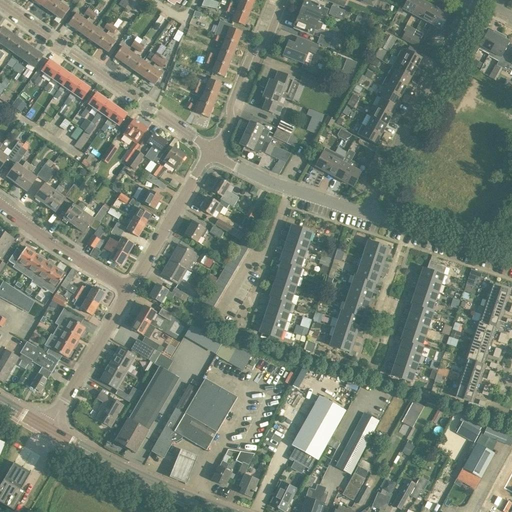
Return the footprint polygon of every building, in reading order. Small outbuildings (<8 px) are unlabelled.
[(60,3),(55,0),(46,0),(42,7),(52,14),(60,3)] [(132,11),(137,0),(122,0),(120,4),(132,11)] [(141,13),(147,3),(142,0),(136,9),(141,13)] [(218,3),(214,2),(210,0),(203,0),(201,6),(215,8),(218,3)] [(221,0),(220,4),(225,6),(232,8),(234,3),(225,0),(221,0)] [(249,15),(254,4),(244,0),(241,0),(237,10),(249,15)] [(321,0),(343,9),(346,2),(340,0),(321,0)] [(413,15),(421,0),(420,0),(408,0),(405,6),(402,5),(399,11),(402,13),(404,10),(413,15)] [(423,20),(431,5),(421,0),(413,15),(423,20)] [(305,1),(300,15),(323,24),(328,11),(323,9),(323,8),(305,1)] [(70,10),(60,3),(52,14),(62,21),(70,10)] [(432,25),(440,11),(431,5),(423,20),(428,23),(424,30),(428,32),(432,25)] [(237,10),(232,8),(225,6),(223,11),(235,16),(233,22),(245,27),(249,15),(237,10)] [(329,15),(342,20),(345,11),(332,6),(329,15)] [(87,10),(84,14),(89,17),(92,11),(88,8),(87,10)] [(92,11),(89,17),(93,20),(97,15),(92,11)] [(440,11),(432,25),(442,30),(440,34),(445,37),(451,26),(446,23),(450,16),(440,11)] [(78,32),(86,21),(76,14),(68,25),(78,32)] [(322,25),(323,24),(300,15),(294,29),(312,36),(314,31),(317,32),(321,30),(323,25),(322,25)] [(155,23),(157,25),(159,26),(164,19),(160,16),(155,23)] [(112,25),(108,31),(113,34),(119,25),(122,22),(118,19),(116,22),(113,26),(112,25)] [(220,38),(226,40),(237,44),(242,32),(230,28),(231,25),(220,20),(214,35),(220,38)] [(86,21),(78,32),(88,39),(96,28),(86,21)] [(108,22),(104,28),(108,31),(112,25),(108,22)] [(0,44),(5,47),(13,35),(3,28),(0,31),(0,44)] [(96,28),(88,39),(98,46),(106,35),(96,28)] [(480,49),(490,54),(501,34),(496,31),(494,34),(489,31),(486,36),(485,36),(483,39),(479,37),(481,33),(471,51),(477,54),(480,49)] [(410,43),(414,37),(405,32),(401,39),(410,43)] [(497,65),(503,68),(511,54),(506,52),(508,48),(510,42),(505,39),(506,37),(501,34),(490,54),(489,56),(499,61),(497,65)] [(15,54),(23,42),(13,35),(5,47),(15,54)] [(106,35),(98,46),(108,53),(116,42),(106,35)] [(334,41),(321,36),(317,44),(334,50),(337,42),(334,40),(334,41)] [(134,41),(130,46),(135,50),(141,41),(140,39),(137,37),(134,41)] [(414,37),(410,43),(416,47),(420,40),(414,37)] [(141,41),(135,50),(140,53),(147,42),(143,39),(141,41)] [(233,55),(237,44),(226,40),(221,51),(233,55)] [(318,47),(303,41),(300,48),(289,43),(283,57),(304,65),(309,52),(316,54),(318,47)] [(25,61),(33,49),(23,42),(15,54),(25,61)] [(125,65),(133,54),(123,47),(115,58),(125,65)] [(402,50),(398,58),(417,68),(422,58),(419,57),(420,53),(410,47),(408,51),(405,49),(402,50)] [(33,49),(25,61),(35,69),(44,56),(33,49)] [(229,67),(233,55),(221,51),(217,62),(229,67)] [(133,54),(125,65),(135,72),(143,61),(133,54)] [(511,54),(503,68),(508,71),(511,66),(511,54)] [(154,55),(150,60),(155,64),(159,58),(154,55)] [(159,58),(155,64),(159,67),(163,61),(159,58)] [(393,67),(412,78),(417,68),(398,58),(393,67)] [(349,80),(356,63),(347,59),(340,76),(349,80)] [(42,73),(53,80),(61,68),(51,61),(42,73)] [(143,61),(135,72),(145,79),(153,68),(143,61)] [(217,62),(213,73),(224,78),(229,67),(217,62)] [(17,63),(12,69),(17,73),(22,66),(17,63)] [(388,77),(393,80),(407,87),(412,78),(393,67),(388,77)] [(71,75),(61,68),(53,80),(61,86),(63,87),(71,75)] [(153,68),(145,79),(155,86),(163,75),(153,68)] [(271,80),(268,87),(284,93),(282,98),(290,101),(297,84),(293,82),(295,78),(279,72),(275,82),(271,80)] [(318,89),(321,81),(304,74),(301,82),(318,89)] [(72,94),(81,82),(71,75),(63,87),(61,86),(54,97),(57,99),(65,89),(71,93),(72,94)] [(357,85),(358,86),(367,91),(372,81),(363,76),(362,76),(357,85)] [(38,77),(34,83),(38,86),(42,80),(38,77)] [(382,87),(388,89),(401,97),(407,87),(393,80),(388,77),(382,87)] [(205,91),(217,96),(222,84),(210,79),(205,91)] [(72,94),(71,93),(68,98),(67,98),(63,104),(67,107),(71,101),(75,95),(83,101),(91,89),(81,82),(72,94)] [(52,86),(48,83),(43,90),(47,93),(52,86)] [(284,106),(279,104),(282,98),(284,93),(268,87),(264,98),(266,99),(266,100),(267,101),(264,110),(280,116),(284,106)] [(388,89),(382,99),(396,106),(401,97),(388,89)] [(201,102),(213,107),(217,96),(205,91),(201,102)] [(99,112),(107,101),(97,94),(89,105),(98,112),(99,112)] [(168,95),(164,103),(169,105),(173,98),(168,95)] [(352,95),(346,105),(352,108),(358,98),(352,95)] [(392,116),(396,106),(382,99),(378,108),(392,116)] [(12,106),(21,112),(25,106),(16,100),(12,106)] [(117,108),(107,101),(99,112),(98,112),(91,122),(90,123),(84,131),(84,132),(89,135),(96,126),(94,125),(102,114),(108,119),(109,119),(117,108)] [(193,105),(188,102),(185,107),(190,110),(193,105)] [(213,107),(201,102),(196,114),(208,119),(213,107)] [(368,116),(372,118),(386,126),(389,120),(393,120),(395,122),(398,124),(400,120),(395,117),(392,116),(378,108),(373,106),(368,116)] [(108,119),(105,123),(109,126),(112,122),(120,127),(128,115),(117,108),(109,119),(108,119)] [(89,112),(85,110),(80,116),(84,119),(89,112)] [(386,126),(372,118),(367,127),(381,135),(386,126)] [(90,123),(91,122),(87,120),(83,126),(82,125),(80,128),(84,131),(90,123)] [(123,160),(128,163),(137,149),(139,146),(137,144),(147,129),(135,120),(124,136),(135,143),(123,160)] [(290,134),(293,128),(280,121),(277,128),(290,134)] [(246,134),(271,145),(274,140),(268,137),(271,132),(265,129),(265,128),(251,122),(246,134)] [(109,126),(105,123),(100,130),(104,133),(109,126)] [(362,138),(376,145),(381,135),(367,127),(362,125),(357,135),(362,138)] [(273,137),(296,148),(299,141),(276,130),(273,137)] [(167,143),(154,134),(148,142),(153,146),(145,157),(153,163),(160,152),(167,143)] [(260,154),(261,151),(285,163),(291,154),(271,145),(246,134),(241,145),(254,151),(260,154)] [(14,160),(27,141),(27,140),(23,145),(19,142),(17,144),(16,143),(8,155),(14,160)] [(30,143),(27,141),(14,160),(18,163),(27,151),(26,151),(28,148),(27,147),(28,145),(30,143)] [(377,149),(366,143),(364,147),(375,153),(377,149)] [(111,145),(110,146),(101,160),(108,165),(118,149),(111,145)] [(7,148),(3,146),(0,149),(0,170),(9,159),(2,154),(7,148)] [(354,161),(357,153),(338,146),(335,153),(354,161)] [(185,156),(174,147),(167,157),(168,158),(165,163),(175,170),(185,156)] [(137,149),(128,163),(127,165),(134,170),(144,154),(137,149)] [(316,167),(326,172),(334,159),(336,154),(326,149),(316,167)] [(336,154),(334,159),(326,172),(335,178),(343,164),(345,159),(336,154)] [(89,156),(86,160),(84,159),(81,164),(90,170),(96,161),(89,156)] [(7,178),(18,185),(31,166),(26,162),(21,167),(17,164),(7,178)] [(335,178),(345,183),(352,169),(355,163),(352,162),(349,167),(343,164),(335,178)] [(155,177),(155,178),(158,180),(166,170),(157,163),(150,173),(155,177)] [(355,163),(352,169),(345,183),(354,188),(362,175),(356,171),(359,166),(355,163)] [(36,176),(43,180),(51,169),(45,164),(36,176)] [(35,168),(31,166),(18,185),(28,193),(38,179),(31,174),(35,168)] [(51,169),(43,180),(47,183),(55,172),(54,171),(56,168),(53,166),(51,169)] [(158,180),(155,178),(150,174),(146,179),(155,185),(164,190),(167,186),(158,180)] [(232,207),(238,198),(227,191),(230,186),(220,179),(213,191),(222,197),(220,200),(227,204),(232,207)] [(46,206),(60,187),(58,186),(55,191),(46,185),(36,198),(46,206)] [(71,201),(82,186),(81,185),(78,188),(73,185),(65,196),(71,201)] [(84,188),(82,186),(71,201),(75,204),(84,192),(82,191),(84,188)] [(63,189),(60,187),(46,206),(56,213),(66,199),(60,195),(63,189)] [(140,204),(142,202),(146,204),(146,205),(155,210),(162,198),(154,194),(153,194),(144,189),(136,201),(140,204)] [(129,199),(121,194),(118,199),(126,204),(129,199)] [(219,204),(209,198),(202,210),(212,216),(216,210),(221,213),(224,208),(219,205),(219,204)] [(137,208),(140,204),(136,201),(136,202),(132,199),(129,204),(133,207),(136,209),(137,208)] [(75,226),(84,213),(83,212),(87,206),(88,205),(81,200),(81,202),(80,201),(76,207),(74,205),(64,219),(75,226)] [(256,208),(250,205),(245,214),(250,217),(256,208)] [(108,210),(103,206),(94,218),(99,222),(108,210)] [(134,220),(134,221),(145,228),(151,217),(140,210),(140,209),(137,208),(136,209),(133,207),(127,217),(134,220)] [(121,214),(110,208),(107,214),(118,220),(121,214)] [(95,220),(84,213),(75,226),(85,234),(95,220)] [(232,228),(218,220),(215,225),(229,233),(232,228)] [(139,238),(145,228),(134,221),(127,232),(139,238)] [(113,229),(122,234),(125,228),(117,223),(113,229)] [(208,232),(194,223),(186,236),(197,243),(201,237),(204,239),(208,232)] [(290,235),(310,242),(313,233),(294,226),(294,225),(288,223),(287,226),(292,228),(291,233),(290,235)] [(223,233),(213,227),(209,233),(220,239),(223,233)] [(240,240),(243,234),(232,228),(229,233),(229,234),(240,240)] [(119,239),(122,234),(113,229),(110,234),(119,239)] [(13,240),(0,231),(0,257),(2,258),(13,240)] [(287,244),(307,251),(310,242),(290,235),(291,233),(285,231),(284,235),(289,237),(287,242),(287,244)] [(99,240),(93,235),(87,244),(94,249),(99,240)] [(110,238),(107,244),(127,255),(133,245),(121,238),(118,243),(110,238)] [(287,244),(287,242),(282,241),(281,244),(286,246),(285,251),(284,253),(304,259),(307,251),(287,244)] [(370,241),(367,250),(386,257),(386,258),(391,260),(393,256),(387,254),(389,248),(370,241)] [(249,247),(239,242),(237,247),(246,252),(249,247)] [(116,264),(121,267),(127,255),(107,244),(104,249),(112,254),(109,260),(112,261),(109,266),(114,269),(116,264)] [(198,257),(195,255),(196,255),(180,246),(176,253),(177,253),(172,261),(187,270),(192,261),(195,262),(198,257)] [(237,247),(234,251),(243,257),(246,252),(237,247)] [(354,264),(344,262),(346,251),(337,248),(328,285),(335,286),(337,279),(344,280),(347,270),(352,271),(354,264)] [(16,266),(15,267),(21,271),(34,251),(31,249),(30,251),(27,249),(24,254),(18,250),(10,262),(16,266)] [(301,268),(304,259),(284,253),(285,251),(279,249),(278,253),(283,255),(282,260),(281,262),(301,268)] [(386,257),(367,250),(364,259),(384,266),(383,267),(389,269),(390,265),(384,263),(386,258),(386,257)] [(21,271),(31,278),(44,258),(41,256),(40,257),(36,255),(37,253),(34,251),(21,271)] [(240,261),(243,257),(234,251),(231,256),(240,261)] [(214,260),(202,253),(197,261),(209,268),(214,260)] [(231,256),(228,261),(238,266),(240,261),(231,256)] [(41,284),(54,264),(51,263),(50,264),(46,261),(47,260),(44,258),(31,278),(38,282),(36,285),(39,287),(41,284)] [(280,271),(300,278),(303,269),(301,268),(281,262),(282,260),(276,258),(275,262),(282,264),(280,270),(280,271)] [(364,259),(361,268),(381,274),(380,276),(386,278),(387,274),(381,272),(383,267),(384,266),(364,259)] [(181,281),(187,270),(172,261),(167,270),(167,269),(163,277),(182,288),(180,291),(188,296),(192,298),(198,289),(186,282),(182,288),(178,286),(181,281)] [(238,266),(228,261),(226,265),(235,271),(238,266)] [(423,271),(421,276),(420,278),(441,284),(444,275),(443,275),(446,266),(429,261),(427,270),(424,269),(424,268),(418,266),(417,269),(423,271)] [(41,289),(43,286),(55,293),(67,275),(56,268),(56,266),(54,264),(41,284),(39,287),(41,289)] [(226,265),(223,270),(232,275),(235,271),(226,265)] [(278,278),(277,280),(297,287),(300,278),(280,271),(280,270),(275,268),(273,272),(279,273),(278,278)] [(361,268),(358,277),(376,283),(375,284),(383,286),(384,283),(378,281),(380,276),(381,274),(361,268)] [(468,283),(480,286),(484,272),(472,269),(468,283)] [(223,270),(220,275),(229,280),(232,275),(223,270)] [(438,293),(441,284),(420,278),(421,276),(416,274),(414,278),(420,280),(418,285),(418,287),(438,293)] [(229,280),(220,275),(218,279),(227,285),(229,280)] [(276,282),(275,287),(274,289),(294,295),(297,287),(277,280),(278,278),(272,276),(271,280),(276,282)] [(373,291),(372,293),(378,295),(379,291),(374,289),(375,284),(376,283),(358,277),(356,276),(353,285),(373,291)] [(218,279),(215,284),(224,289),(227,285),(218,279)] [(0,297),(1,298),(9,286),(3,282),(0,286),(0,297)] [(215,284),(212,289),(221,294),(224,289),(215,284)] [(417,289),(415,294),(415,296),(435,302),(438,293),(418,287),(418,285),(413,284),(411,287),(417,289)] [(291,304),(294,295),(274,289),(275,287),(269,285),(268,289),(274,291),(272,296),(271,297),(293,305),(293,304),(291,304)] [(370,300),(369,302),(375,304),(376,300),(371,298),(372,293),(373,291),(353,285),(350,294),(370,300)] [(489,293),(509,299),(510,297),(508,296),(510,291),(492,285),(489,293)] [(6,301),(14,289),(9,286),(1,298),(6,301)] [(77,293),(100,306),(106,295),(94,288),(94,289),(89,286),(87,286),(86,289),(81,286),(77,293)] [(175,288),(174,288),(171,293),(169,292),(157,286),(150,298),(162,305),(166,298),(171,301),(174,296),(180,299),(184,302),(187,296),(175,288)] [(6,301),(12,304),(20,293),(14,289),(6,301)] [(212,289),(209,293),(218,299),(221,294),(212,289)] [(415,296),(415,294),(410,292),(409,296),(414,298),(412,303),(412,304),(433,311),(432,310),(435,302),(415,296)] [(12,304),(17,307),(25,296),(20,293),(12,304)] [(100,306),(77,293),(74,298),(85,304),(82,310),(94,317),(100,306)] [(218,299),(209,293),(207,298),(216,303),(218,299)] [(508,303),(509,299),(489,293),(487,300),(505,306),(506,303),(508,303)] [(272,300),(270,306),(270,307),(290,313),(293,305),(271,297),(272,296),(266,294),(265,298),(272,300)] [(367,309),(366,311),(372,313),(373,309),(368,307),(369,302),(370,300),(350,294),(348,303),(367,309)] [(56,295),(53,301),(63,307),(67,301),(56,295)] [(30,300),(25,296),(17,307),(23,311),(30,300)] [(207,298),(204,303),(213,308),(216,303),(207,298)] [(30,300),(23,311),(28,314),(34,303),(30,300)] [(505,306),(487,300),(484,308),(504,314),(505,312),(503,311),(505,306)] [(413,307),(411,312),(410,314),(430,320),(433,311),(412,304),(412,303),(406,301),(405,304),(413,307)] [(210,313),(213,308),(204,303),(201,307),(210,313)] [(365,316),(366,311),(367,309),(348,303),(345,312),(363,317),(362,319),(369,322),(370,318),(365,316)] [(287,322),(290,313),(270,307),(270,306),(264,304),(263,307),(268,309),(267,314),(266,315),(287,322)] [(145,307),(139,318),(151,325),(157,314),(145,307)] [(169,321),(172,315),(162,308),(158,315),(169,321)] [(504,314),(484,308),(482,315),(500,321),(501,317),(503,318),(504,314)] [(81,325),(84,320),(65,309),(56,324),(59,327),(80,340),(81,337),(83,338),(86,333),(85,332),(87,328),(81,325)] [(410,316),(408,321),(408,322),(428,329),(430,320),(410,314),(411,312),(405,310),(404,314),(410,316)] [(343,311),(340,320),(360,326),(359,328),(365,330),(366,326),(361,324),(362,319),(363,317),(345,312),(343,311)] [(284,331),(287,322),(266,315),(267,314),(261,312),(260,316),(266,318),(264,323),(264,324),(284,331)] [(506,323),(500,321),(482,315),(479,322),(479,323),(499,329),(500,326),(504,327),(506,323)] [(293,338),(305,341),(312,318),(304,316),(301,325),(298,324),(293,338)] [(155,327),(151,325),(139,318),(132,329),(145,337),(142,343),(155,351),(159,345),(148,339),(155,327)] [(425,338),(428,329),(408,322),(408,321),(403,319),(402,322),(407,324),(405,330),(405,331),(425,338)] [(358,333),(359,328),(360,326),(340,320),(337,329),(357,335),(356,337),(362,338),(363,335),(358,333)] [(264,324),(264,323),(258,321),(257,325),(263,327),(261,333),(281,340),(284,331),(264,324)] [(454,328),(446,325),(440,341),(457,347),(464,324),(456,321),(454,328)] [(479,323),(479,322),(478,322),(475,330),(493,336),(495,332),(496,333),(497,330),(499,330),(499,329),(479,323)] [(51,336),(74,350),(75,348),(77,348),(80,343),(79,342),(80,340),(59,327),(53,336),(51,335),(51,336)] [(422,347),(425,338),(405,331),(405,330),(399,328),(398,331),(404,333),(402,339),(402,340),(422,347)] [(337,329),(334,337),(354,344),(354,346),(359,347),(360,344),(355,342),(356,337),(357,335),(337,329)] [(493,336),(475,330),(473,337),(493,344),(493,341),(492,340),(493,336)] [(74,350),(51,336),(45,346),(49,349),(46,353),(60,362),(63,356),(68,359),(69,358),(71,359),(74,353),(73,352),(74,350)] [(352,351),(354,346),(354,344),(334,337),(331,347),(350,353),(350,354),(356,356),(357,352),(352,351)] [(402,343),(401,348),(400,349),(421,356),(423,347),(422,347),(402,340),(402,339),(397,337),(395,340),(402,343)] [(491,347),(493,344),(473,337),(470,345),(488,351),(490,346),(491,347)] [(217,354),(230,361),(232,356),(246,363),(251,354),(225,340),(217,354)] [(31,362),(42,368),(31,387),(41,393),(60,361),(27,342),(21,353),(25,355),(21,360),(29,365),(31,362)] [(488,351),(470,345),(468,352),(487,359),(488,356),(487,355),(488,351)] [(418,365),(421,356),(400,349),(401,348),(395,346),(394,350),(400,351),(398,357),(398,358),(418,365)] [(111,365),(127,374),(137,358),(121,348),(111,365)] [(20,359),(6,350),(0,359),(0,380),(5,383),(20,359)] [(159,354),(154,351),(148,361),(154,364),(159,354)] [(486,362),(487,359),(468,352),(465,360),(467,360),(483,365),(485,361),(486,362)] [(415,374),(418,365),(398,358),(398,357),(392,355),(391,358),(397,360),(395,365),(395,367),(415,374)] [(483,365),(467,360),(464,367),(483,374),(484,370),(485,370),(487,366),(483,365)] [(412,383),(415,374),(395,367),(395,365),(389,364),(388,367),(394,369),(392,376),(412,383)] [(127,374),(111,365),(102,381),(117,391),(127,374)] [(481,378),(483,374),(464,367),(462,375),(481,382),(483,378),(481,378)] [(137,452),(164,404),(177,382),(159,371),(118,441),(137,452)] [(462,375),(459,382),(478,389),(479,384),(480,385),(481,382),(462,375)] [(238,399),(206,380),(200,391),(190,385),(152,451),(165,458),(174,442),(178,442),(183,439),(184,437),(208,451),(238,399)] [(459,382),(457,390),(477,397),(478,393),(476,393),(478,389),(459,382)] [(130,395),(120,389),(117,394),(132,402),(139,390),(134,388),(130,395)] [(477,397),(457,390),(454,398),(472,404),(474,399),(476,400),(477,397)] [(124,406),(102,393),(98,399),(105,403),(102,408),(104,409),(98,420),(104,423),(103,426),(107,428),(110,426),(112,428),(124,406)] [(344,415),(318,401),(293,446),(297,448),(290,459),(293,461),(294,461),(310,470),(317,459),(319,461),(344,415)] [(412,428),(424,407),(413,401),(402,422),(412,428)] [(463,421),(456,433),(474,443),(480,431),(463,421)] [(511,435),(489,424),(484,435),(506,446),(511,435)] [(382,434),(377,432),(371,442),(376,445),(382,434)] [(389,438),(383,434),(380,439),(386,443),(389,438)] [(403,451),(410,455),(416,446),(409,442),(403,451)] [(477,443),(454,484),(460,487),(462,482),(475,489),(495,453),(477,443)] [(360,457),(345,448),(335,467),(350,475),(360,457)] [(198,457),(180,449),(169,478),(187,485),(198,457)] [(230,464),(223,461),(214,480),(226,486),(232,472),(227,470),(230,464)] [(14,462),(0,486),(0,503),(13,511),(24,492),(20,490),(31,472),(14,462)] [(246,474),(250,464),(244,462),(239,475),(244,478),(241,486),(241,487),(242,486),(244,487),(241,492),(252,497),(252,498),(260,480),(246,474)] [(368,472),(358,466),(342,495),(353,501),(365,479),(364,479),(368,472)] [(423,492),(429,482),(420,477),(410,496),(416,499),(421,490),(423,492)] [(407,479),(392,505),(401,510),(416,484),(407,479)] [(440,479),(426,506),(435,510),(449,484),(440,479)] [(389,493),(390,494),(395,485),(386,480),(381,489),(382,490),(381,494),(379,493),(373,506),(381,509),(388,494),(389,493)] [(278,492),(280,493),(278,496),(277,495),(272,503),(274,504),(274,505),(287,511),(297,489),(283,482),(278,492)] [(317,485),(315,490),(312,489),(308,499),(307,498),(301,511),(322,511),(328,495),(325,494),(326,488),(317,485)] [(371,489),(365,486),(356,501),(362,505),(371,489)]
